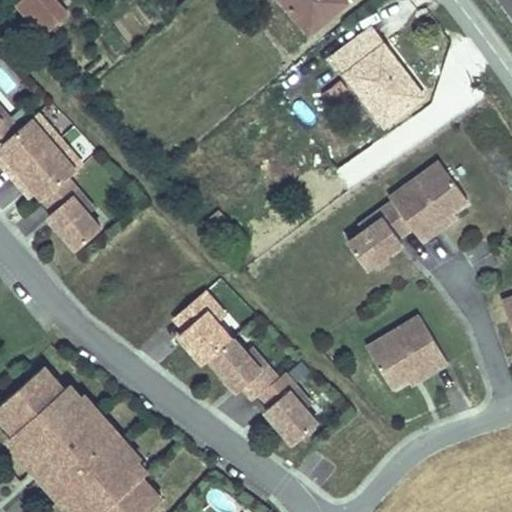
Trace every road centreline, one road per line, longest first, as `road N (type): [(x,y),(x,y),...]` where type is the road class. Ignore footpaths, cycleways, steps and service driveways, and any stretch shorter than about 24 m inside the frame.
road 1 (residential): [(0,239),(73,321),(292,489),(311,511)]
road 2 (residential): [(511,412),(417,450),(355,511)]
road 3 (residential): [(511,412),(456,270)]
